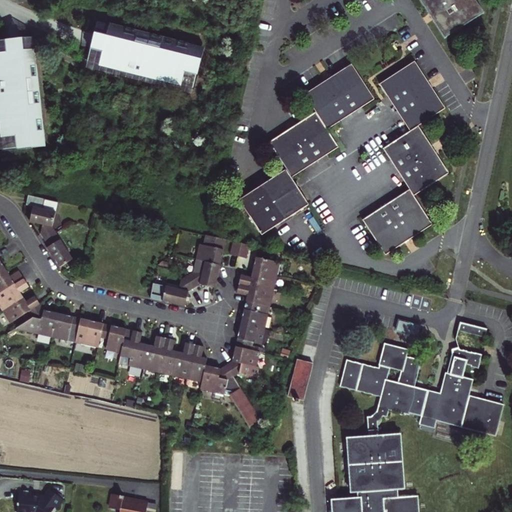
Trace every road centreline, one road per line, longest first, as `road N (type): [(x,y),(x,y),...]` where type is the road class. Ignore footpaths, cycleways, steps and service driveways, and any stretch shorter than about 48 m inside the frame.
road 1 (residential): [(0,204),(62,286),(216,324)]
road 2 (residential): [(511,38),(457,286)]
